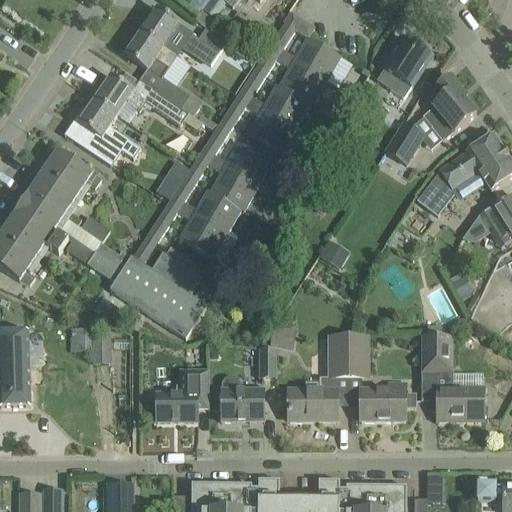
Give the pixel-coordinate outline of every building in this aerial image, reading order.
[(217,0),(234,12),(242,0),(254,0),(259,4),(262,0),(217,0)] [(180,27),(175,24),(158,13),(142,37),(178,61),(183,53),(210,71),(227,46),(206,32),(199,42),(192,37),(193,37),(180,27)] [(94,258),(88,268),(110,283),(112,284),(115,286),(110,295),(169,332),(186,343),(208,310),(191,299),(202,281),(198,279),(193,276),(198,268),(171,251),(166,259),(162,256),(152,274),(143,269),(176,216),(189,223),(192,217),(195,212),(185,206),(208,169),(219,177),(223,170),(225,165),(215,158),(245,111),(257,117),(261,112),(264,107),(253,100),(276,63),(289,70),(291,65),(294,60),(283,53),(295,33),(307,41),(308,41),(315,31),(304,24),(290,15),(283,25),(286,27),(221,128),(219,130),(217,133),(216,135),(211,142),(191,173),(185,183),(176,197),(172,204),(170,207),(153,233),(149,240),(143,248),(134,263),(132,261),(131,262),(121,256),(119,260),(101,248),(96,256),(94,258)] [(164,81),(178,61),(142,37),(127,59),(148,73),(140,84),(182,113),(191,100),(164,81)] [(239,55),(255,66),(256,39),(239,39),(239,55)] [(294,60),(291,65),(327,85),(341,60),(308,41),(307,41),(297,59),(294,60)] [(404,102),(432,59),(406,42),(378,85),(404,102)] [(288,74),(279,90),(313,110),(327,85),(291,65),(289,70),(288,74)] [(468,100),(462,93),(451,79),(432,95),(440,105),(434,110),(434,111),(424,120),(433,131),(432,132),(443,145),(461,130),(477,117),(465,103),(468,100)] [(133,95),(128,92),(112,81),(87,117),(109,132),(110,131),(126,107),(139,115),(145,106),(181,130),(190,117),(182,113),(140,84),(133,95)] [(264,107),(261,112),(296,132),(310,108),(313,110),(279,90),(277,88),(266,106),(264,107)] [(365,88),(340,127),(351,133),(375,95),(365,88)] [(258,120),(248,138),(265,147),(282,157),(296,132),(261,112),(257,117),(258,120)] [(129,144),(110,131),(109,132),(87,117),(81,126),(76,123),(65,139),(111,170),(122,154),(134,163),(141,152),(129,144)] [(408,168),(425,139),(405,126),(387,155),(408,168)] [(492,194),(503,187),(511,180),(511,164),(494,138),(478,149),(467,156),(467,157),(441,174),(418,202),(438,220),(456,196),(454,192),(480,175),(492,194)] [(225,165),(223,170),(258,191),(273,166),(255,156),(239,146),(228,165),(225,165)] [(59,153),(44,175),(79,198),(87,187),(96,193),(102,183),(93,177),(75,165),(59,153)] [(171,202),(185,168),(170,162),(156,196),(171,202)] [(220,180),(210,195),(242,213),(241,214),(244,215),(258,191),(223,170),(219,177),(220,180)] [(29,196),(28,198),(63,221),(64,220),(68,214),(79,198),(44,175),(30,196),(29,196)] [(195,212),(192,217),(228,238),(241,214),(242,213),(210,195),(208,194),(198,211),(195,212)] [(15,217),(14,218),(15,219),(50,240),(54,233),(59,236),(60,235),(71,241),(72,239),(75,241),(82,246),(89,251),(96,256),(101,248),(102,246),(95,242),(88,237),(81,232),(78,230),(64,220),(63,221),(28,198),(15,217)] [(511,198),(480,219),(491,236),(501,229),(511,245),(511,198)] [(68,214),(64,220),(78,230),(82,224),(68,214)] [(190,226),(180,243),(196,253),(213,263),(228,238),(192,217),(189,223),(190,226)] [(15,219),(1,238),(36,262),(45,248),(59,258),(71,241),(60,235),(59,236),(54,233),(50,240),(15,219)] [(89,220),(81,232),(88,237),(97,225),(89,220)] [(97,225),(88,237),(95,242),(104,229),(97,225)] [(104,229),(95,242),(102,246),(111,234),(104,229)] [(1,238),(0,240),(0,270),(20,285),(30,289),(36,281),(27,275),(36,262),(1,238)] [(75,241),(67,253),(74,258),(82,246),(75,241)] [(337,272),(347,253),(326,242),(317,261),(337,272)] [(82,246),(74,258),(81,263),(89,251),(82,246)] [(89,251),(81,263),(88,268),(94,258),(96,256),(89,251)] [(271,349),(293,354),(297,334),(275,329),(271,349)] [(72,352),(94,352),(94,331),(72,331),(72,352)] [(29,336),(0,337),(0,360),(0,377),(0,401),(1,402),(1,410),(30,409),(29,336)] [(349,340),(350,339),(328,338),(328,382),(349,382),(349,340)] [(349,382),(371,382),(370,339),(350,339),(349,340),(349,382)] [(99,351),(94,352),(94,375),(111,374),(111,349),(109,349),(109,340),(99,340),(99,351)] [(484,425),(484,391),(453,391),(453,340),(421,340),(422,404),(423,404),(423,402),(431,400),(433,405),(433,414),(437,414),(437,425),(457,425),(457,423),(483,423),(483,425),(484,425)] [(278,382),(278,353),(259,353),(259,382),(278,382)] [(210,414),(209,372),(180,372),(180,398),(157,398),(157,425),(198,425),(198,414),(210,414)] [(264,393),(242,393),(241,385),(239,381),(235,379),(229,379),(225,382),(222,386),(222,393),(222,425),(264,425),(264,393)] [(416,398),(405,398),(405,387),(390,387),(390,394),(361,394),(361,425),(405,425),(405,411),(416,411),(416,398)] [(337,425),(337,405),(337,394),(290,394),(290,425),(337,425)] [(252,488),(192,487),(191,511),(406,511),(407,490),(347,489),(347,492),(340,492),(340,484),(319,484),(319,497),(280,497),(280,484),(259,483),(259,491),(252,491),(252,488)] [(496,488),(479,488),(478,504),(496,504),(496,502),(503,502),(503,511),(511,511),(511,488),(504,489),(504,490),(496,490),(496,488)] [(108,489),(107,511),(134,511),(134,489),(108,489)] [(62,511),(63,494),(45,494),(44,511),(62,511)] [(40,511),(41,498),(21,497),(20,511),(40,511)] [(185,511),(186,500),(173,500),(173,511),(185,511)] [(426,511),(427,502),(415,502),(414,511),(426,511)]
